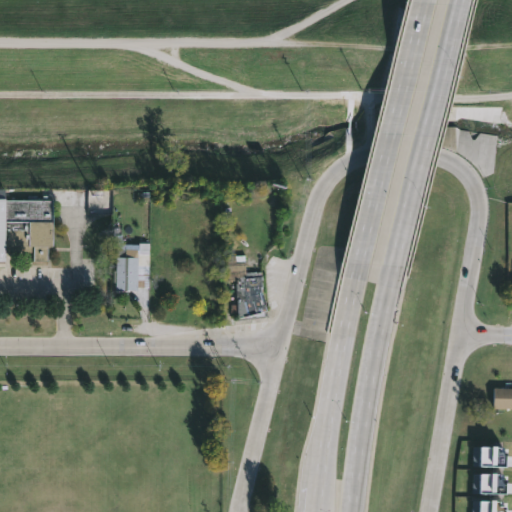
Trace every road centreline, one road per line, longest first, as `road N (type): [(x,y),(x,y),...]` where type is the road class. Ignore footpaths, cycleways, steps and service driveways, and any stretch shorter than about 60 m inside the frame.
road 1 (tertiary): [(461,330),(476,231),(472,188),(431,160),(365,162),(328,187),(287,343)]
road 2 (track): [(365,162),(367,95),(0,94)]
road 3 (secondary): [(390,286),(458,0)]
road 4 (tertiary): [(287,343),(0,347)]
road 5 (secondary): [(422,0),(357,275)]
road 6 (track): [(0,41),(261,40)]
road 7 (secondary): [(350,511),(390,286)]
road 8 (secondary): [(357,275),(316,487)]
road 9 (tertiary): [(461,330),(428,511)]
road 10 (track): [(272,94),(101,42)]
road 11 (tertiary): [(244,511),(287,343)]
road 12 (track): [(367,95),(511,94)]
